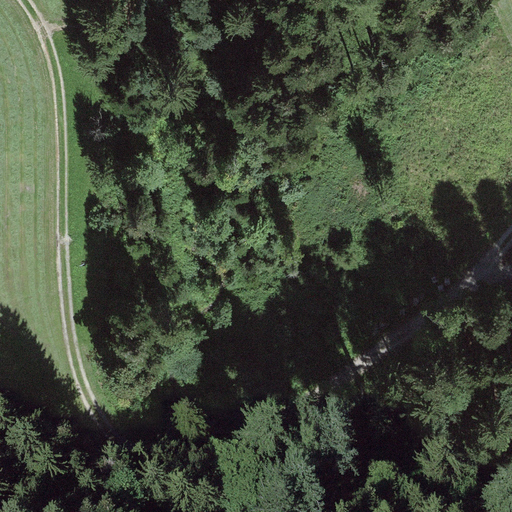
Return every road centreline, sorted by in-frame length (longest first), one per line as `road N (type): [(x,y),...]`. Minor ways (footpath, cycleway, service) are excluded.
road 1 (track): [(25,0),(63,100),(71,327),(90,393),(151,479)]
road 2 (track): [(151,479),(224,470),(462,269)]
road 3 (track): [(0,448),(151,479)]
